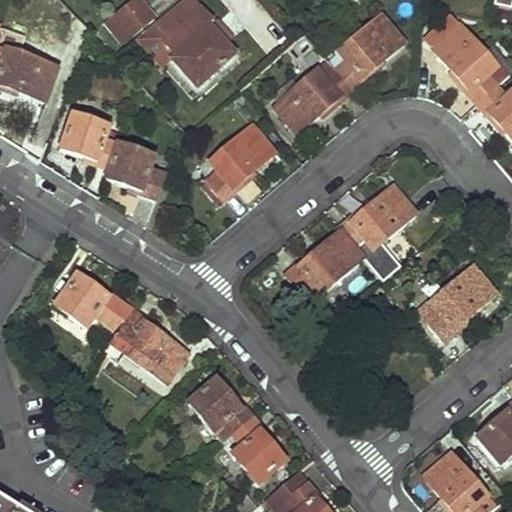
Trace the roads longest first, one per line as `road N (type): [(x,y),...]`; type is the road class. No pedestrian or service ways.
road 1 (residential): [(206,295),(230,263),(375,130),(396,121),(422,121),(442,136),(511,217)]
road 2 (residential): [(0,175),(206,295)]
road 3 (residential): [(206,295),(359,472)]
road 4 (residential): [(359,472),(511,345)]
